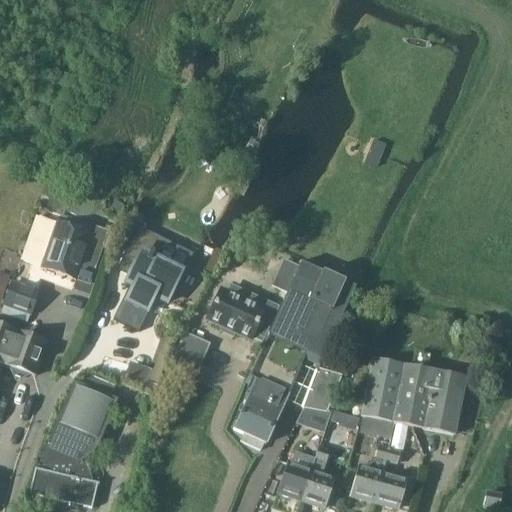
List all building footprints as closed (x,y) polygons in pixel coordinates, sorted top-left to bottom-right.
[(107,233),(91,227),(89,235),(57,224),(41,269),(89,286),(107,233)] [(224,255),(215,250),(204,271),(213,276),(224,255)] [(171,263),(151,253),(147,260),(140,256),(128,280),(136,284),(122,312),(142,322),(156,294),(168,299),(179,276),(167,270),(171,263)] [(273,327),(268,338),(302,353),(323,362),(328,351),(351,298),(352,297),(355,289),(351,287),(301,264),(273,327)] [(0,302),(2,303),(11,276),(0,272),(0,302)] [(30,316),(38,293),(11,284),(4,307),(30,316)] [(208,320),(252,341),(253,337),(264,342),(275,320),(264,315),(266,312),(251,305),(254,298),(232,287),(229,295),(222,291),(208,320)] [(35,377),(47,342),(0,326),(0,373),(3,365),(11,368),(15,377),(20,379),(29,375),(35,377)] [(284,395),(302,353),(268,338),(249,379),(256,382),(284,395)] [(170,367),(195,378),(203,360),(178,349),(170,367)] [(427,372),(430,357),(414,354),(411,369),(371,362),(361,418),(454,435),(464,379),(427,372)] [(349,379),(353,366),(329,359),(326,372),(321,370),(306,411),(316,412),(330,415),(345,377),(349,379)] [(115,386),(85,373),(80,385),(73,383),(40,463),(52,463),(50,472),(36,469),(30,494),(71,504),(71,507),(79,508),(79,506),(93,509),(98,485),(99,485),(100,484),(94,483),(87,459),(91,457),(94,453),(96,450),(98,447),(99,445),(100,444),(118,401),(110,398),(115,386)] [(256,382),(235,431),(245,435),(242,442),(261,451),(265,444),(267,445),(288,397),(284,395),(256,382)] [(304,410),(296,425),(309,430),(316,412),(306,411),(304,410)] [(330,424),(338,426),(341,416),(332,414),(330,424)] [(324,508),(333,480),(320,476),(330,445),(322,442),(319,449),(301,501),(324,508)] [(301,501),(319,449),(307,446),(303,458),(310,461),(307,472),(288,465),(279,494),(301,501)] [(373,503),(388,449),(378,446),(374,460),(370,459),(367,470),(358,467),(350,496),(373,503)] [(397,510),(405,481),(395,478),(398,466),(395,465),(398,452),(388,449),(373,503),(397,510)] [(497,510),(499,497),(486,494),(483,507),(497,510)]
